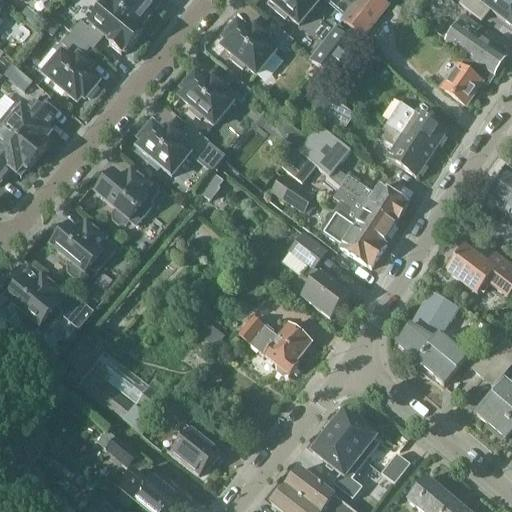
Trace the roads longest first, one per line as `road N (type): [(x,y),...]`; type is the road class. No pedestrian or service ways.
road 1 (residential): [(209,0),(5,245)]
road 2 (tertiary): [(352,364),(511,110)]
road 3 (residential): [(511,501),(352,364)]
road 4 (tertiary): [(233,511),(352,364)]
